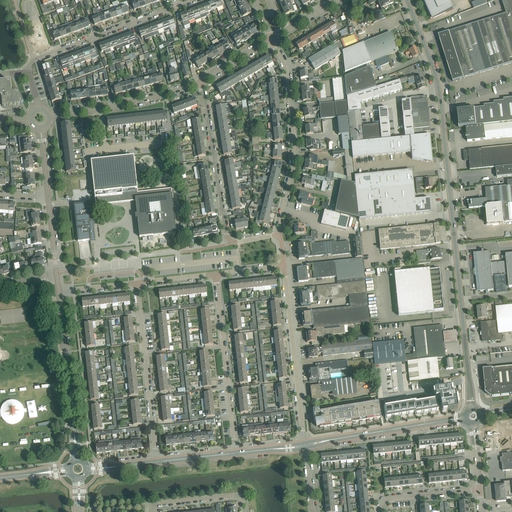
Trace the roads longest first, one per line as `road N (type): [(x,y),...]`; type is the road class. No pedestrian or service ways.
road 1 (unclassified): [(472,407),(438,88),(406,0)]
road 2 (residential): [(199,81),(228,239),(279,234)]
road 3 (residential): [(279,234),(294,151),(285,68),(271,39)]
road 4 (residential): [(28,71),(32,60),(193,0)]
road 5 (residential): [(235,453),(215,274)]
road 6 (residential): [(156,461),(136,282)]
road 7 (residential): [(304,445),(284,266)]
road 8 (secondary): [(304,445),(466,417)]
road 9 (unclassified): [(199,81),(139,101),(49,114)]
road 10 (unknown): [(363,254),(511,243)]
road 11 (unclassified): [(74,433),(58,291)]
